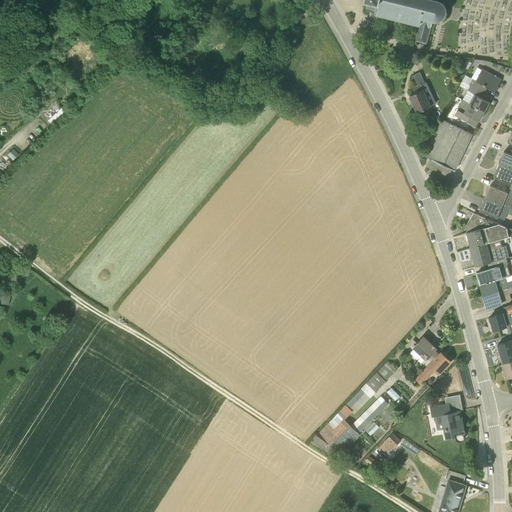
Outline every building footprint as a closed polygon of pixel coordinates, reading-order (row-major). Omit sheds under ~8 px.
[(368,0),(370,0),(367,10),(376,12),(375,13),(419,24),(415,40),(427,43),(431,27),(433,19),(438,19),(441,17),(444,14),(445,11),(445,7),(443,4),(441,1),(437,0),(368,0)] [(495,90),(501,79),(482,69),(476,80),(486,85),(495,90)] [(426,94),(424,89),(427,87),(420,72),(413,75),(418,85),(412,88),(415,93),(409,95),(417,112),(431,106),(435,104),(430,92),(426,94)] [(468,82),(471,77),(464,73),(461,78),(468,82)] [(483,114),(489,102),(475,94),(468,106),(483,114)] [(483,114),(468,106),(465,113),(456,108),(453,115),(466,122),(470,116),(479,121),(483,114)] [(60,108),(47,120),(49,123),(63,112),(60,108)] [(454,171),(472,134),(472,133),(442,119),(425,155),(430,158),(426,165),(446,175),(450,168),(454,169),(453,170),(454,171)] [(0,180),(16,165),(7,136),(0,143),(0,180)] [(511,154),(504,151),(503,152),(504,152),(500,164),(511,169),(511,154)] [(494,176),(511,183),(511,182),(511,169),(500,164),(495,175),(494,175),(494,176)] [(511,188),(510,187),(510,188),(511,188),(511,194),(508,193),(507,193),(508,192),(490,185),(490,186),(491,186),(486,197),(503,204),(511,207),(511,188)] [(511,207),(503,204),(486,197),(481,210),(480,209),(480,210),(498,217),(504,220),(507,213),(511,214),(511,207)] [(506,227),(487,218),(474,213),(466,225),(473,223),(475,227),(483,224),(489,242),(494,240),(509,236),(506,227)] [(475,227),(473,223),(466,225),(465,226),(467,232),(471,247),(489,242),(483,224),(475,227)] [(494,240),(489,242),(471,247),(474,259),(476,266),(490,262),(505,258),(509,257),(506,248),(506,245),(496,248),(494,240)] [(480,284),(510,275),(508,268),(505,258),(490,262),(491,268),(477,273),(480,284)] [(510,293),(511,292),(511,280),(506,282),(505,277),(511,276),(510,275),(480,284),(484,295),(508,288),(510,293)] [(487,307),(503,303),(502,302),(511,299),(510,293),(508,288),(484,295),(487,307)] [(1,302),(8,303),(10,294),(3,293),(1,302)] [(511,303),(507,305),(508,311),(490,317),(493,330),(507,326),(511,324),(511,319),(510,313),(511,312),(511,303)] [(419,324),(422,327),(424,329),(432,321),(427,316),(419,324)] [(432,361),(438,354),(435,350),(437,348),(423,336),(413,347),(426,360),(428,357),(432,361)] [(511,339),(498,344),(498,345),(497,347),(498,349),(499,350),(502,357),(500,358),(501,361),(503,361),(503,363),(511,360),(511,339)] [(451,361),(441,353),(439,354),(438,354),(432,361),(433,361),(416,379),(421,384),(435,370),(439,374),(451,361)] [(391,363),(388,359),(377,372),(346,404),(315,435),(308,444),(336,461),(343,454),(361,435),(361,434),(363,432),(360,429),(364,424),(368,427),(392,401),(384,394),(365,414),(363,413),(351,425),(345,419),(352,412),(354,414),(363,404),(386,381),(386,380),(398,369),(395,366),(398,364),(394,360),(391,363)] [(511,376),(511,360),(503,363),(506,370),(504,371),(505,374),(507,374),(508,378),(511,376)] [(391,387),(388,391),(395,398),(399,394),(391,387)] [(451,412),(450,403),(430,407),(432,416),(434,416),(437,430),(444,428),(445,438),(455,437),(455,439),(456,441),(458,442),(459,442),(461,442),(462,442),(463,441),(464,439),(464,437),(464,433),(465,433),(464,424),(460,425),(457,410),(451,412)] [(391,451),(401,440),(393,432),(382,443),(391,451)] [(466,485),(463,484),(466,475),(448,470),(446,479),(447,480),(437,511),(457,511),(460,505),(457,505),(463,485),(466,486),(466,485)]
